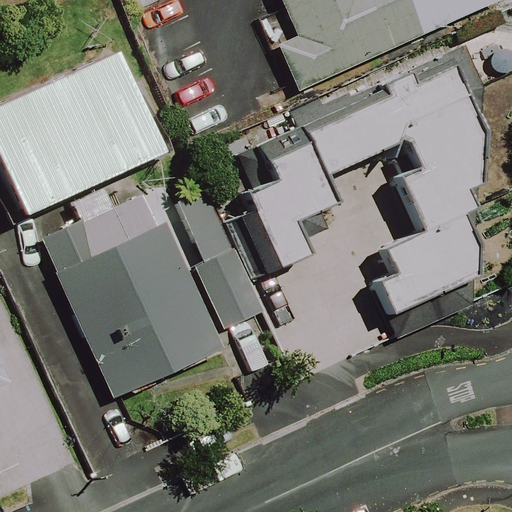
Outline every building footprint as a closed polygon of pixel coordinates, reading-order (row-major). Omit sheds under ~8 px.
[(160,0),(128,0),(135,13),(160,0)] [(279,117),(229,0),(192,0),(133,25),(148,61),(188,155),(279,117)] [(492,4),(490,0),(268,0),(287,41),(265,51),(285,96),(492,4)] [(148,157),(104,61),(0,108),(0,195),(11,219),(148,157)] [(510,107),(455,126),(437,79),(291,137),(296,150),(253,167),(265,197),(239,208),(265,274),(297,261),(283,226),(327,209),(316,179),(389,150),(400,178),(384,184),(405,237),(369,252),(382,285),(367,291),(377,316),(466,281),(456,257),(506,255),(510,107)] [(158,247),(135,194),(30,242),(102,403),(214,353),(207,338),(165,244),(158,247)] [(197,197),(167,210),(191,268),(186,270),(215,336),(254,319),(226,253),(221,255),(197,197)]
